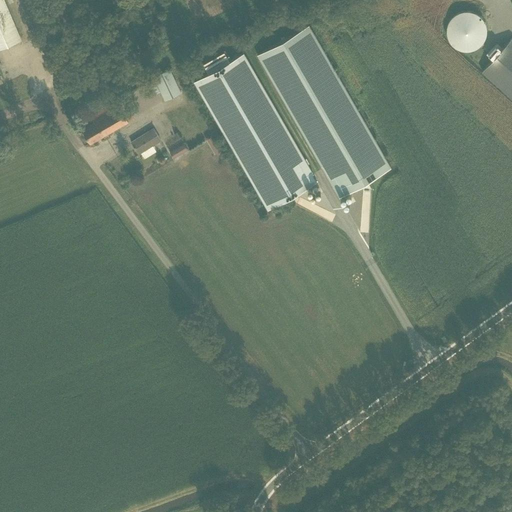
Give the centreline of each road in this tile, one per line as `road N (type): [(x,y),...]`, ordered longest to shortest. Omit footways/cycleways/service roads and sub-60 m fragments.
road 1 (unclassified): [(306,453),(78,145)]
road 2 (unclassified): [(306,453),(511,296)]
